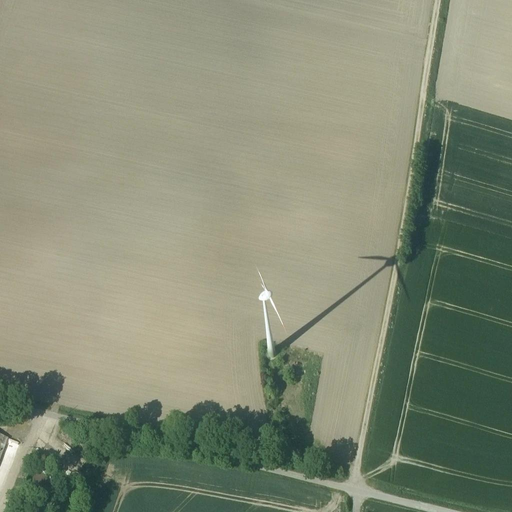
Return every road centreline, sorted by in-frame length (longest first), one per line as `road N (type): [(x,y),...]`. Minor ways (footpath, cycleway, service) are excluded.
road 1 (track): [(356,479),(396,283),(437,0)]
road 2 (unclassified): [(344,492),(0,400)]
road 3 (track): [(301,479),(273,358)]
